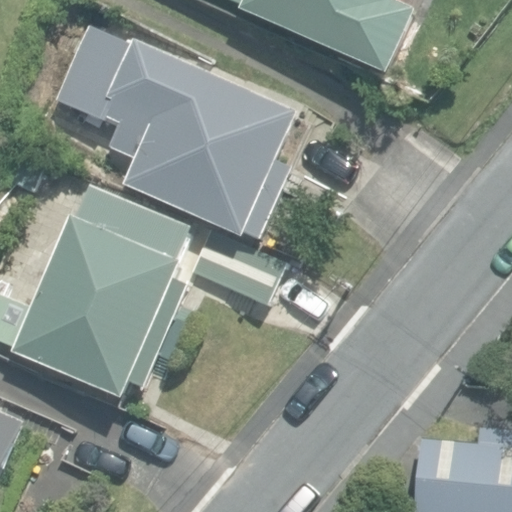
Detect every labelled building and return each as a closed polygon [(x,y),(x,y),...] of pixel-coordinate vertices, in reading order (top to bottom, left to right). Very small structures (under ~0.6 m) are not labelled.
[(245,12),(395,77),(424,10),(401,0),(237,0),(248,5),(245,12)] [(256,238),(268,243),(300,172),(286,166),(308,117),(141,42),(139,47),(95,27),(61,103),(112,126),(114,119),(128,126),(116,152),(144,164),(133,189),(254,243),(256,238)] [(21,355),(132,400),(136,388),(151,394),(196,284),(182,278),(189,262),(185,260),(198,228),(93,185),(40,312),(0,295),(0,337),(24,347),(21,355)] [(223,274),(278,298),(291,269),(235,244),(223,274)] [(0,501),(34,424),(0,409),(0,501)] [(423,503),(511,511),(511,464),(428,456),(423,503)]
